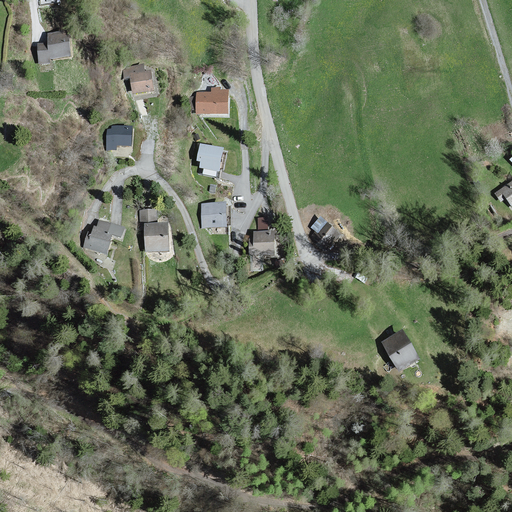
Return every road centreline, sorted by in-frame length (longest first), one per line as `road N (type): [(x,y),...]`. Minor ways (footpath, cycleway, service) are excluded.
road 1 (residential): [(148,173),(187,205),(221,285),(233,292),(259,203)]
road 2 (track): [(334,257),(460,249),(511,232)]
road 3 (residential): [(271,133),(307,250),(334,257)]
road 4 (residential): [(253,0),(254,59),(271,133)]
road 5 (residential): [(259,203),(250,197),(249,135),(237,85)]
